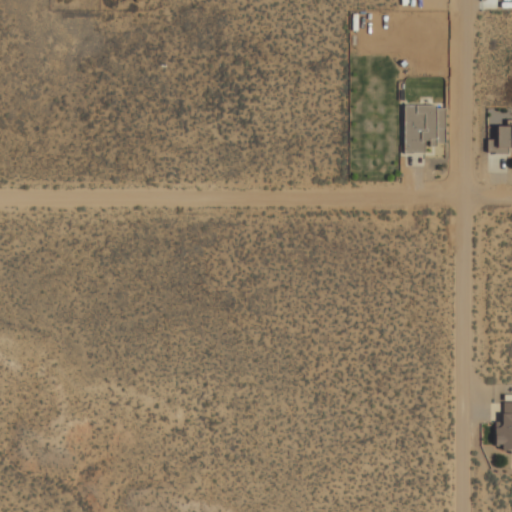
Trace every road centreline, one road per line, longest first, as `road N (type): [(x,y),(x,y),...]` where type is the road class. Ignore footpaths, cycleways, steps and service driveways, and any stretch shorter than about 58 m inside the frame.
road 1 (residential): [(0,199),(511,197)]
road 2 (residential): [(461,0),(460,511)]
